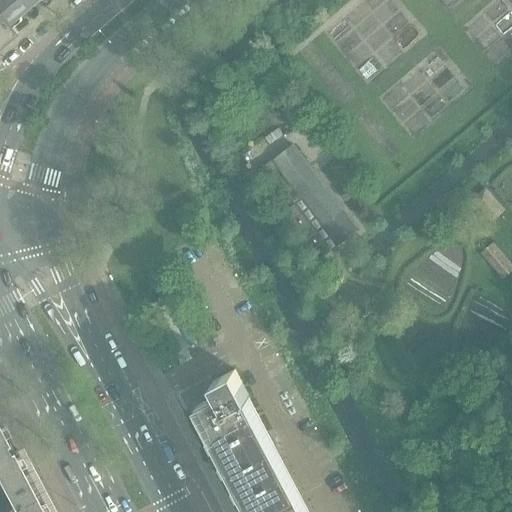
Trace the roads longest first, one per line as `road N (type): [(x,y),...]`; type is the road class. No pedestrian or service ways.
road 1 (secondary): [(38,195),(52,136),(82,80),(168,0)]
road 2 (secondary): [(0,313),(106,511)]
road 3 (secondary): [(175,511),(91,339)]
road 4 (secondary): [(91,339),(48,248),(38,195)]
road 5 (secondary): [(66,40),(23,97),(0,157)]
road 6 (tertiary): [(91,339),(57,320),(0,247)]
